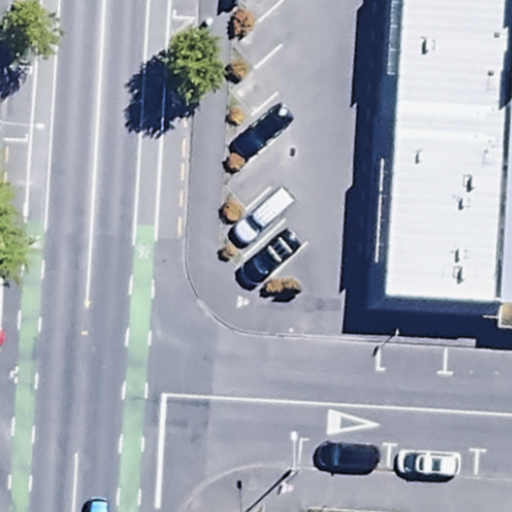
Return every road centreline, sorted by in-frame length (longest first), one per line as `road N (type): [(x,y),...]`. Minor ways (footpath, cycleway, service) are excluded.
road 1 (residential): [(511,430),(78,406)]
road 2 (secondary): [(108,0),(78,406)]
